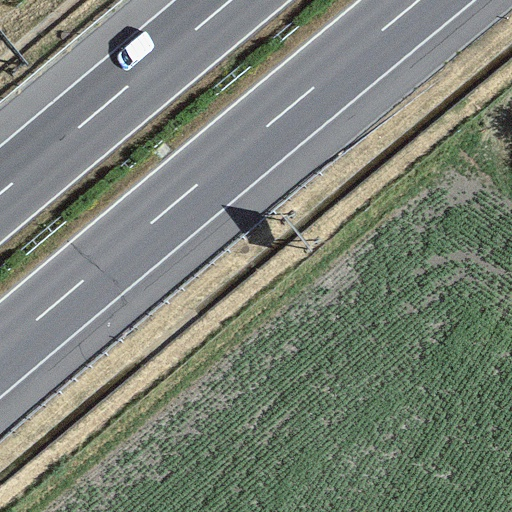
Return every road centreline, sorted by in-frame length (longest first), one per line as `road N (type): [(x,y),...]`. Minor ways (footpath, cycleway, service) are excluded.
road 1 (motorway): [(0,351),(419,0)]
road 2 (motorway): [(231,0),(0,194)]
